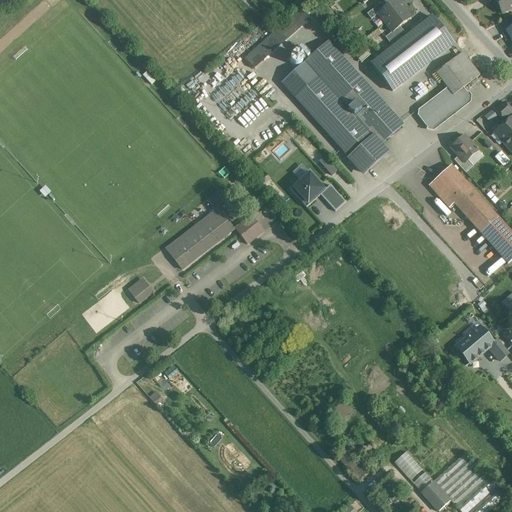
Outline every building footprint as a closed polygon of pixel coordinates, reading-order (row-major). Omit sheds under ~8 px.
[(396,0),(385,9),(377,15),(378,15),(385,24),(404,9),(396,0)] [(511,0),(494,0),(502,14),(511,9),(511,0)] [(381,4),(367,15),(371,20),(378,15),(377,15),(385,9),(381,4)] [(404,9),(385,24),(392,33),(400,28),(411,19),(404,9)] [(300,11),(254,52),(263,62),(309,21),(300,11)] [(433,18),(372,65),(393,92),(453,45),(433,18)] [(400,28),(392,33),(385,38),(389,44),(404,33),(400,28)] [(361,34),(355,38),(359,44),(365,39),(361,34)] [(365,39),(359,44),(363,49),(369,45),(365,39)] [(402,126),(328,44),(305,64),(319,79),(296,99),(364,174),(387,153),(380,146),(402,126)] [(463,54),(436,74),(447,88),(418,109),(417,116),(426,128),(434,128),(469,102),(469,97),(463,89),(480,76),(463,54)] [(511,108),(506,102),(496,111),(504,119),(511,111),(511,108)] [(511,117),(495,133),(511,151),(511,117)] [(478,152),(464,137),(451,149),(458,157),(464,164),(467,161),(478,152)] [(508,163),(500,154),(495,158),(503,167),(508,163)] [(326,155),(319,161),(331,176),(338,170),(326,155)] [(467,161),(464,164),(458,157),(454,161),(465,174),(473,167),(467,161)] [(511,260),(511,234),(451,167),(429,187),(449,209),(454,205),(508,264),(511,260)] [(310,172),(290,190),(306,207),(320,194),(326,190),(310,172)] [(40,191),(45,197),(50,192),(45,186),(40,191)] [(326,190),(320,194),(335,211),(345,202),(330,186),(326,190)] [(220,193),(212,200),(217,206),(225,199),(220,193)] [(211,222),(169,254),(182,270),(234,230),(221,214),(219,216),(216,212),(207,218),(211,222)] [(263,233),(251,217),(235,229),(239,234),(247,245),(263,233)] [(132,295),(145,284),(142,279),(128,290),(132,295)] [(145,284),(132,295),(138,304),(152,293),(148,288),(145,284)] [(511,293),(502,299),(507,308),(511,305),(511,293)] [(494,345),(480,328),(456,349),(470,365),(494,345)] [(343,402),(334,411),(343,419),(352,410),(343,402)] [(367,473),(345,449),(336,457),(357,481),(367,473)] [(422,493),(433,483),(406,453),(394,463),(422,493)] [(465,454),(433,482),(450,501),(456,507),(487,479),(465,454)] [(487,479),(456,507),(460,511),(489,511),(505,498),(487,479)] [(438,511),(450,501),(433,482),(433,483),(422,493),(421,494),(437,511),(438,511)]
